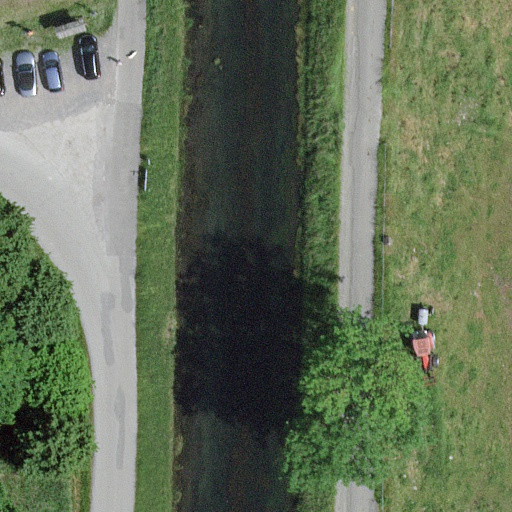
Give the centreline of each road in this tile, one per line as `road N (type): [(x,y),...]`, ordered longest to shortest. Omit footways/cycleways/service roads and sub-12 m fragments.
road 1 (unclassified): [(134,0),(109,511)]
road 2 (unclassified): [(357,511),(367,0)]
